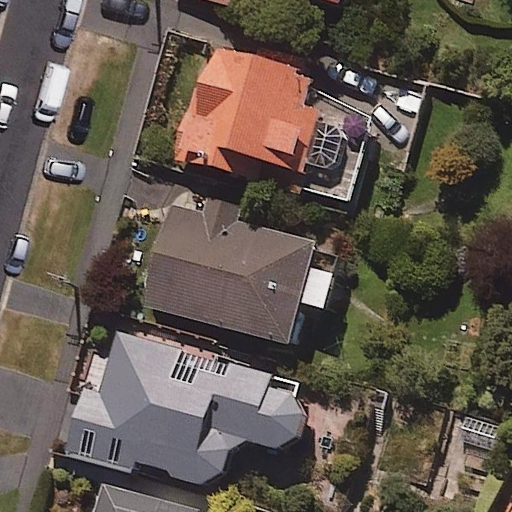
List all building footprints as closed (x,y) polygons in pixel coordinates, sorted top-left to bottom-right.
[(244,0),(185,0),(240,14),(244,0)] [(264,0),(347,27),(356,0),(264,0)] [(320,59),(211,32),(180,155),(354,197),(376,106),(312,91),(320,59)] [(321,234),(170,199),(146,303),(298,338),(307,296),(330,302),(339,266),(315,261),(321,234)] [(314,371),(117,328),(103,391),(84,387),(70,453),(136,468),(138,458),(226,477),(237,426),(299,439),(314,371)] [(200,511),(202,508),(104,480),(95,511),(200,511)]
